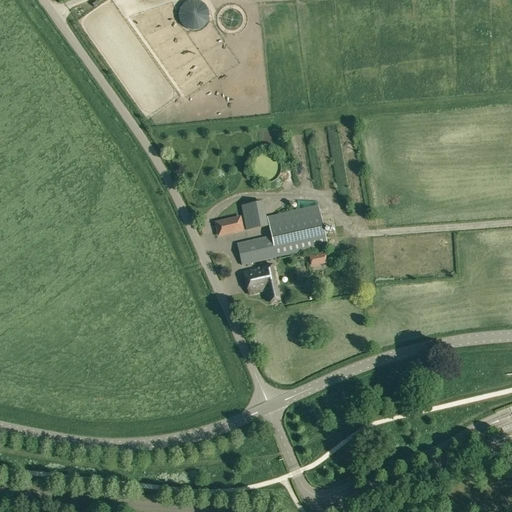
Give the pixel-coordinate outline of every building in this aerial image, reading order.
[(190,1),(189,1),(188,2),(187,2),(186,2),(186,3),(185,3),(184,4),(183,5),(182,5),(182,6),(181,7),(181,8),(180,8),(180,9),(180,10),(179,10),(179,11),(179,12),(179,13),(179,14),(178,15),(178,16),(178,17),(179,17),(179,18),(179,19),(179,20),(179,21),(180,21),(180,22),(180,23),(181,23),(181,24),(182,25),(182,26),(183,26),(183,27),(184,27),(184,28),(185,28),(186,28),(186,29),(187,29),(188,29),(188,30),(189,30),(190,30),(191,30),(192,30),(192,31),(193,31),(194,31),(195,31),(195,30),(196,30),(197,30),(198,30),(199,30),(199,29),(200,29),(201,29),(201,28),(202,28),(203,27),(204,27),(204,26),(205,25),(206,24),(206,23),(207,23),(207,22),(207,21),(208,20),(208,19),(208,18),(208,17),(208,16),(208,15),(208,14),(208,13),(208,12),(208,11),(207,10),(207,9),(207,8),(206,8),(206,7),(205,6),(204,5),(203,4),(202,3),(201,3),(200,2),(199,2),(198,1),(197,1),(196,1),(195,1),(194,1),(193,1),(192,1),(191,1),(190,1)] [(241,208),(246,231),(266,227),(262,204),(241,208)] [(318,206),(267,217),(271,236),(236,244),(241,266),(328,247),(318,206)] [(309,256),(311,266),(327,263),(325,253),(309,256)] [(243,271),(248,295),(267,291),(270,303),(280,301),(272,265),(243,271)]
